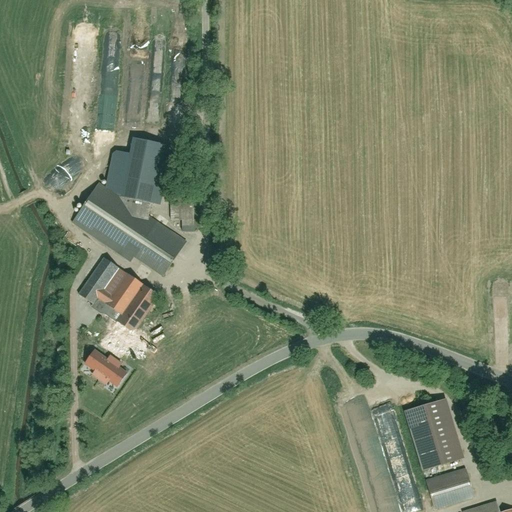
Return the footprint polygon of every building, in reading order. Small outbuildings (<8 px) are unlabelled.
[(138,259),(168,279),(193,245),(154,218),(156,206),(165,208),(177,150),(134,142),(132,156),(116,153),(109,187),(104,184),(75,225),(133,266),(138,259)] [(172,224),(185,224),(185,233),(196,234),(197,202),(172,202),(172,224)] [(151,339),(143,334),(167,299),(106,256),(79,295),(120,324),(105,345),(122,357),(126,351),(137,358),(151,339)] [(454,403),(409,415),(426,476),(471,464),(454,403)] [(431,485),(439,511),(478,500),(469,473),(431,485)]
